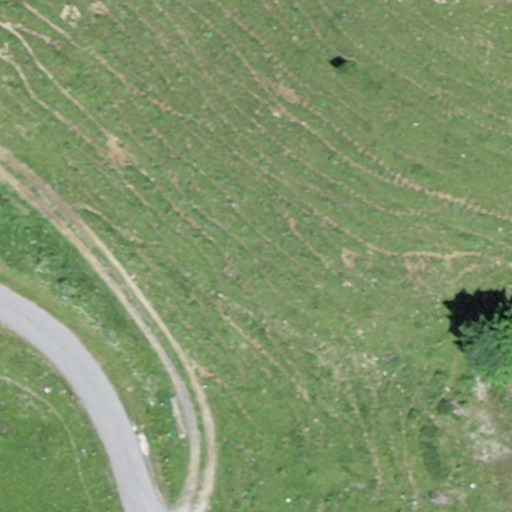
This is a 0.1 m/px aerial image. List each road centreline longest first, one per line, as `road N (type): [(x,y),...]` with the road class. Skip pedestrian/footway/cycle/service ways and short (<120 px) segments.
road 1 (track): [(0,163),(119,266),(179,359),(201,429),(200,511)]
road 2 (unclassified): [(0,299),(74,360),(118,439),(144,511)]
